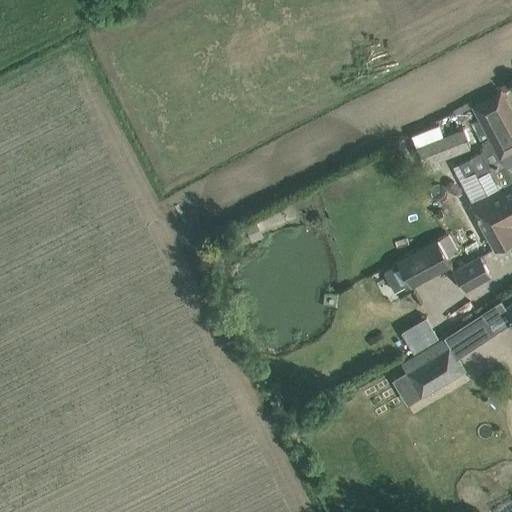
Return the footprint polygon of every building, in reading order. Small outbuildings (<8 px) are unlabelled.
[(423,31),(411,36),(411,37),(490,5),(488,0),(445,0),(415,12),(423,31)] [(511,113),(500,91),(474,105),(491,138),(494,143),(501,156),(511,150),(511,113)] [(440,123),(411,135),(415,144),(424,167),(451,156),(471,148),(462,125),(444,133),(440,123)] [(486,149),(454,165),(473,200),(466,204),(473,218),(478,216),(495,248),(511,238),(511,228),(511,227),(511,178),(501,156),(494,143),(491,138),(483,142),(486,149)] [(436,239),(446,256),(458,250),(448,232),(436,239)] [(436,240),(397,261),(410,286),(450,265),(436,240)] [(454,271),(464,290),(490,275),(480,256),(454,271)] [(500,299),(484,310),(484,311),(497,330),(511,320),(511,302),(510,305),(505,307),(500,299)] [(410,369),(406,371),(421,396),(464,369),(444,336),(405,359),(410,369)]
